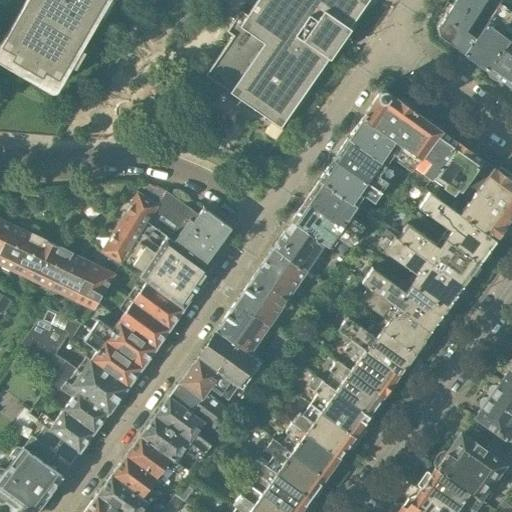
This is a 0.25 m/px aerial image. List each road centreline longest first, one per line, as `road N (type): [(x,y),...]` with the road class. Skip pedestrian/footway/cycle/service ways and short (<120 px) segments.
road 1 (residential): [(60,511),(261,229)]
road 2 (residential): [(261,229),(165,166),(0,153)]
road 3 (residential): [(351,511),(511,289)]
road 4 (residential): [(261,229),(385,39)]
road 5 (residential): [(511,131),(385,39)]
